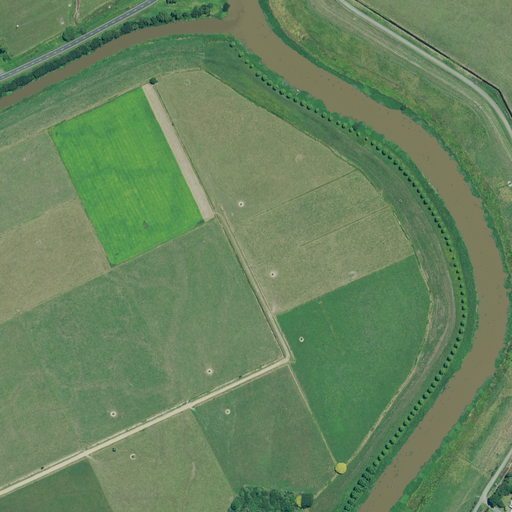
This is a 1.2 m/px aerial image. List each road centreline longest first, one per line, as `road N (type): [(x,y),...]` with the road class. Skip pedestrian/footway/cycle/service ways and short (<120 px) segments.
road 1 (unclassified): [(343,0),(484,95),(511,136)]
road 2 (unclassified): [(150,0),(0,76)]
